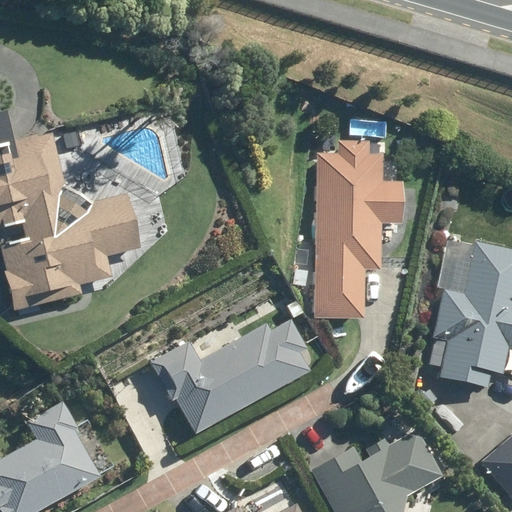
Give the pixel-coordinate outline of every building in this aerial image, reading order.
[(316,134),(316,150),(334,151),(335,135),(316,134)] [(79,287),(113,278),(108,258),(141,251),(128,195),(92,204),(66,187),(54,135),(0,148),(0,230),(24,224),(28,241),(1,248),(17,312),(82,296),(79,287)] [(371,156),(371,143),(340,143),(340,154),(319,154),(315,320),(366,321),(367,270),(382,271),(383,225),(403,225),(404,182),(385,182),(385,156),(371,156)] [(449,343),(441,377),(489,388),(493,372),(505,374),(511,349),(511,249),(478,242),(465,295),(446,290),(435,340),(449,343)] [(190,344),(152,364),(174,403),(178,400),(198,435),(311,373),(302,355),(308,351),(293,322),(273,333),(269,325),(200,363),(190,344)] [(442,369),(445,356),(438,354),(434,367),(442,369)] [(29,423),(39,441),(0,463),(0,506),(3,511),(43,511),(102,479),(76,432),(80,430),(65,403),(29,423)] [(511,434),(483,462),(511,492),(511,434)] [(404,511),(408,499),(443,480),(422,441),(410,438),(391,449),(386,442),(367,452),(371,461),(362,466),(354,451),(313,473),(335,511),(404,511)]
